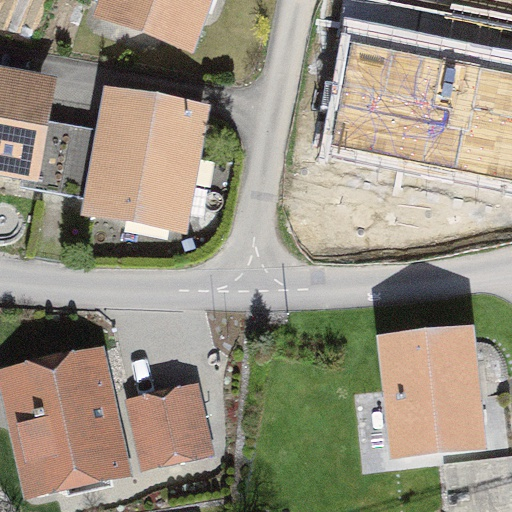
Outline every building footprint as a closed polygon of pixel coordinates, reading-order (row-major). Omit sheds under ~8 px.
[(99,0),(114,5),(111,12),(183,38),(197,0),(99,0)] [(23,186),(61,193),(70,143),(32,136),(39,93),(0,85),(0,163),(26,168),(23,186)] [(109,151),(70,143),(61,193),(100,200),(98,207),(174,221),(192,121),(117,107),(109,151)] [(464,342),(389,350),(399,450),(474,442),(464,342)] [(32,492),(120,472),(94,358),(6,378),(32,492)] [(132,405),(145,467),(207,453),(193,391),(132,405)] [(504,511),(499,459),(444,465),(449,511),(504,511)]
